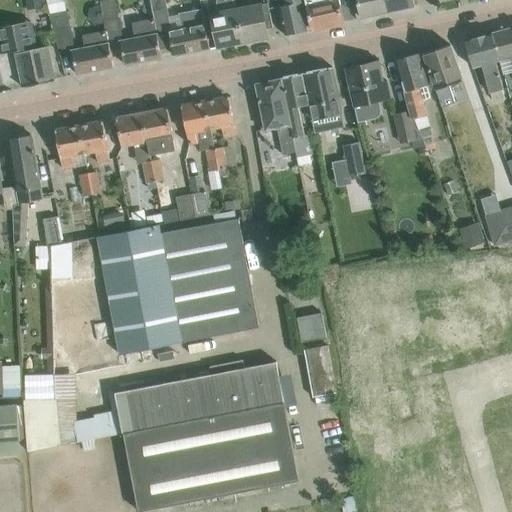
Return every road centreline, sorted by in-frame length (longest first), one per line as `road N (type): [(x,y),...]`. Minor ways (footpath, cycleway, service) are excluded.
road 1 (residential): [(0,112),(511,9)]
road 2 (residential): [(498,511),(459,393),(511,378)]
